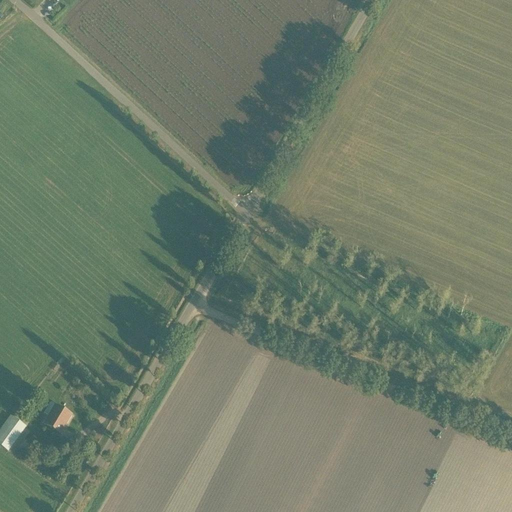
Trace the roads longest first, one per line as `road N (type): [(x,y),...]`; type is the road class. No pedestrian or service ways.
road 1 (track): [(193,305),(511,437)]
road 2 (unclassified): [(72,511),(245,215)]
road 3 (unclassified): [(245,215),(13,0)]
road 4 (unclassified): [(245,215),(371,0)]
